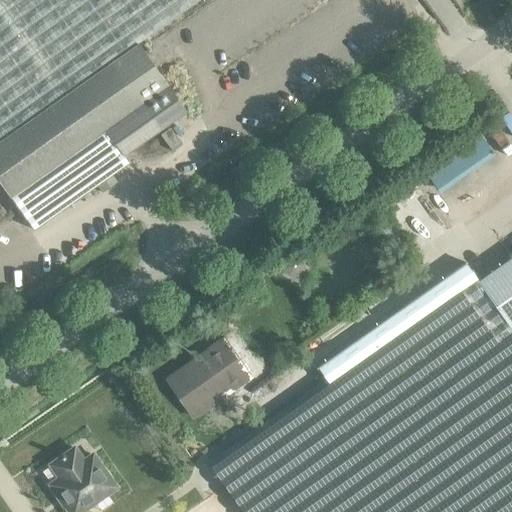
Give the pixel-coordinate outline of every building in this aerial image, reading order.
[(0,0),(0,183),(10,197),(33,230),(127,163),(123,156),(185,112),(137,44),(150,35),(199,0),(0,0)] [(395,226),(382,235),(389,246),(402,237),(395,226)] [(241,511),(511,511),(511,257),(477,282),(464,263),(316,367),(327,383),(209,466),(241,511)] [(232,328),(162,378),(190,418),(260,369),(232,328)] [(62,455),(59,457),(60,458),(49,465),(59,478),(49,485),(68,511),(79,511),(115,487),(92,455),(82,461),(73,448),(63,456),(62,455)]
